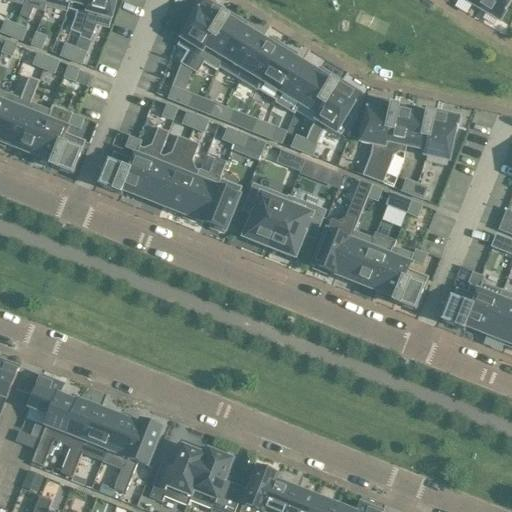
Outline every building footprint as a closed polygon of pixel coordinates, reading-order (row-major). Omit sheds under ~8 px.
[(62,0),(61,4),(71,7),(69,14),(64,26),(75,30),(74,33),(75,33),(81,19),(81,17),(83,10),(84,6),(85,0),(62,0)] [(81,19),(75,33),(85,37),(91,20),(103,23),(107,9),(109,0),(85,0),(84,6),(83,10),(81,17),(81,19)] [(207,0),(196,0),(172,41),(182,47),(175,59),(184,65),(217,11),(216,9),(214,9),(211,6),(213,3),(207,0)] [(476,0),(477,0),(482,3),(481,4),(480,6),(485,10),(492,14),(493,12),(500,0),(476,0)] [(108,20),(126,26),(131,11),(114,5),(108,20)] [(217,11),(184,65),(191,69),(198,57),(211,65),(213,62),(239,19),(226,11),(224,15),(219,12),(217,11)] [(0,17),(0,29),(6,32),(10,21),(0,17)] [(239,19),(213,62),(231,73),(255,34),(254,33),(238,23),(240,19),(239,19)] [(10,21),(6,32),(16,36),(20,26),(10,21)] [(30,29),(26,40),(36,44),(40,33),(30,29)] [(255,34),(231,73),(247,82),(251,85),(277,42),(269,37),(264,34),(262,38),(257,35),(255,34)] [(0,36),(0,49),(6,52),(11,41),(0,36)] [(60,41),(56,52),(66,56),(70,45),(60,41)] [(277,42),(251,85),(271,97),(275,90),(276,88),(277,86),(279,83),(293,59),(294,57),(293,56),(290,55),(288,53),(290,50),(286,48),(283,46),(277,42)] [(70,45),(66,56),(76,60),(80,48),(70,45)] [(33,49),(28,61),(38,65),(43,53),(33,49)] [(43,53),(38,65),(39,65),(48,69),(53,57),(43,53)] [(271,97),(269,98),(288,109),(290,106),(315,65),(314,65),(312,68),(299,60),(296,58),(294,57),(293,59),(279,83),(277,86),(276,88),(275,90),(271,97)] [(63,61),(59,73),(69,77),(73,65),(63,61)] [(315,65),(290,106),(309,118),(332,80),(326,76),(328,73),(315,65)] [(4,91),(0,99),(0,145),(0,144),(2,140),(2,139),(6,141),(8,141),(25,99),(28,90),(34,77),(23,73),(15,95),(12,94),(9,93),(4,91)] [(304,127),(301,136),(311,140),(315,129),(320,122),(329,127),(333,129),(336,131),(347,113),(342,110),(355,89),(341,81),(339,84),(332,80),(309,118),(304,127)] [(167,83),(163,94),(173,98),(178,87),(167,83)] [(178,87),(173,98),(194,107),(199,95),(178,87)] [(364,93),(355,138),(367,140),(365,149),(357,171),(367,175),(376,154),(387,102),(385,101),(381,101),(379,100),(380,96),(364,93)] [(199,95),(194,107),(214,114),(218,103),(199,95)] [(25,99),(8,141),(10,142),(11,143),(13,144),(12,146),(13,146),(16,147),(27,151),(27,149),(28,149),(47,102),(46,101),(44,107),(25,99)] [(162,100),(157,112),(167,116),(171,107),(172,104),(162,100)] [(47,102),(28,149),(30,150),(33,151),(32,154),(36,155),(43,158),(44,158),(46,159),(45,162),(46,162),(61,124),(62,122),(63,120),(67,110),(67,109),(62,107),(60,107),(47,102)] [(376,154),(367,175),(377,179),(386,157),(387,152),(393,148),(399,149),(408,106),(406,106),(388,102),(387,102),(376,154)] [(218,103),(214,114),(235,123),(239,111),(218,103)] [(408,106),(399,149),(401,142),(421,146),(419,151),(420,151),(429,111),(427,110),(410,107),(408,106)] [(182,108),(177,120),(188,124),(192,112),(191,112),(182,108)] [(429,111),(420,151),(443,156),(453,112),(437,108),(436,112),(431,111),(429,111)] [(67,110),(63,120),(74,124),(78,114),(67,110)] [(239,111),(235,123),(256,131),(260,120),(239,111)] [(192,112),(188,124),(198,128),(202,117),(202,116),(197,114),(192,112)] [(260,120),(256,131),(257,131),(276,139),(281,128),(260,120)] [(61,124),(46,162),(50,164),(52,164),(51,165),(53,166),(68,172),(71,164),(70,163),(72,158),(73,156),(73,154),(75,149),(75,148),(76,148),(76,147),(80,137),(76,135),(69,133),(60,129),(61,126),(62,124),(61,124)] [(130,152),(115,190),(116,190),(117,187),(131,193),(132,191),(135,192),(136,193),(137,193),(154,150),(163,128),(152,124),(148,135),(146,141),(138,144),(134,142),(132,147),(131,150),(130,152)] [(222,124),(217,136),(228,140),(232,128),(222,124)] [(232,128),(228,140),(238,144),(243,132),(232,128)] [(290,131),(285,143),(296,147),(301,136),(290,131)] [(124,132),(120,143),(132,147),(134,142),(136,137),(124,132)] [(137,195),(139,196),(149,200),(150,198),(155,200),(157,201),(183,136),(172,132),(171,135),(166,148),(158,152),(154,150),(137,193),(138,193),(137,195)] [(183,136),(157,201),(158,201),(159,202),(162,203),(162,205),(163,205),(166,206),(168,207),(171,209),(173,209),(174,210),(175,209),(175,208),(177,209),(194,166),(190,164),(187,156),(193,140),(183,136)] [(301,136),(296,147),(307,151),(311,140),(301,136)] [(96,175),(93,182),(109,188),(110,187),(115,190),(130,152),(129,151),(129,153),(128,156),(121,153),(116,151),(108,148),(103,158),(103,159),(97,174),(96,174),(96,175)] [(288,150),(283,163),(294,167),(299,155),(288,150)] [(194,166),(177,209),(179,210),(178,211),(177,213),(179,214),(189,218),(190,214),(197,217),(214,174),(194,166)] [(326,167),(321,180),(331,184),(337,171),(326,167)] [(214,174),(197,217),(202,219),(203,219),(202,220),(202,221),(201,223),(200,224),(208,227),(218,231),(220,228),(222,223),(223,220),(223,219),(221,219),(222,217),(236,183),(217,175),(214,174)] [(401,175),(396,187),(407,191),(411,180),(401,175)] [(354,179),(351,188),(361,193),(366,181),(357,177),(355,177),(354,179)] [(411,180),(407,191),(417,195),(417,194),(422,184),(411,180)] [(245,189),(238,206),(247,210),(244,217),(246,218),(240,232),(243,233),(243,235),(261,242),(262,242),(264,243),(265,240),(283,195),(268,189),(248,181),(245,189)] [(366,181),(361,193),(362,193),(371,197),(376,185),(366,181)] [(309,250),(304,265),(323,273),(325,267),(329,269),(330,269),(348,227),(361,193),(351,188),(350,190),(341,213),(340,214),(338,215),(332,218),(328,216),(326,216),(325,218),(323,224),(322,227),(319,226),(310,251),(309,250)] [(265,240),(264,243),(285,252),(286,250),(289,252),(295,237),(296,237),(298,232),(299,230),(308,234),(319,207),(284,193),(283,195),(265,240)] [(395,193),(391,204),(401,208),(406,197),(395,193)] [(406,197),(401,208),(411,212),(416,201),(406,197)] [(348,227),(330,269),(332,270),(336,272),(335,273),(348,279),(350,279),(351,275),(370,229),(369,229),(367,235),(348,227)] [(350,279),(364,285),(365,283),(369,285),(370,285),(389,237),(388,237),(370,229),(351,275),(350,279)] [(511,239),(505,236),(500,247),(510,251),(511,247),(511,239)] [(389,237),(370,285),(372,286),(376,287),(375,289),(389,295),(388,297),(389,298),(404,260),(406,256),(407,251),(388,243),(390,239),(390,237),(389,237)] [(407,251),(406,256),(417,260),(421,250),(410,245),(407,251)] [(404,260),(389,298),(394,300),(394,301),(410,308),(414,300),(412,299),(419,283),(423,273),(408,267),(403,265),(405,260),(404,260)] [(467,268),(463,278),(474,283),(475,283),(477,278),(479,272),(467,268)] [(471,292),(458,325),(459,326),(460,323),(474,328),(474,326),(480,329),(497,286),(477,278),(475,283),(471,292)] [(439,310),(436,318),(452,324),(452,323),(458,325),(471,292),(475,283),(474,283),(473,286),(472,286),(470,291),(450,284),(440,310),(439,310)] [(511,292),(497,286),(480,329),(485,331),(483,336),(499,343),(511,308),(511,292)] [(511,308),(499,343),(511,347),(511,308)] [(0,504),(7,507),(16,482),(22,467),(26,458),(31,446),(40,422),(45,412),(54,390),(57,380),(35,371),(24,367),(13,363),(0,357),(0,504)] [(31,446),(26,458),(37,462),(47,438),(49,436),(56,439),(73,398),(54,390),(45,412),(40,422),(31,446)] [(65,445),(56,469),(67,473),(68,470),(77,449),(94,404),(73,396),(73,398),(56,439),(65,442),(65,445)] [(94,404),(77,449),(97,457),(114,412),(94,404)] [(114,412),(97,457),(116,465),(134,420),(127,417),(128,414),(116,409),(114,412)] [(108,484),(108,485),(120,490),(132,458),(142,462),(157,425),(155,424),(154,421),(146,418),(144,420),(135,416),(134,420),(116,465),(108,484)] [(157,459),(144,492),(157,497),(159,492),(182,501),(184,496),(201,451),(177,441),(168,464),(157,459)] [(201,451),(184,496),(207,505),(205,508),(214,511),(227,511),(238,485),(219,477),(228,455),(223,453),(222,453),(223,451),(209,445),(209,447),(203,445),(201,451)] [(252,462),(233,509),(240,511),(256,511),(258,508),(272,477),(274,471),(265,468),(264,465),(257,462),(254,463),(252,462)] [(22,467),(16,482),(32,489),(38,473),(22,467)] [(67,473),(66,477),(78,482),(80,475),(68,470),(67,473)] [(258,508),(256,511),(279,511),(291,484),(272,477),(258,508)] [(97,479),(93,488),(105,493),(108,485),(108,484),(97,479)] [(279,511),(303,511),(311,492),(291,484),(279,511)] [(40,511),(46,497),(34,492),(26,511),(40,511)] [(311,492),(303,511),(326,511),(331,500),(311,492)] [(390,511),(387,511),(377,507),(355,498),(351,508),(349,511),(390,511)] [(326,511),(349,511),(351,508),(331,500),(326,511)]
